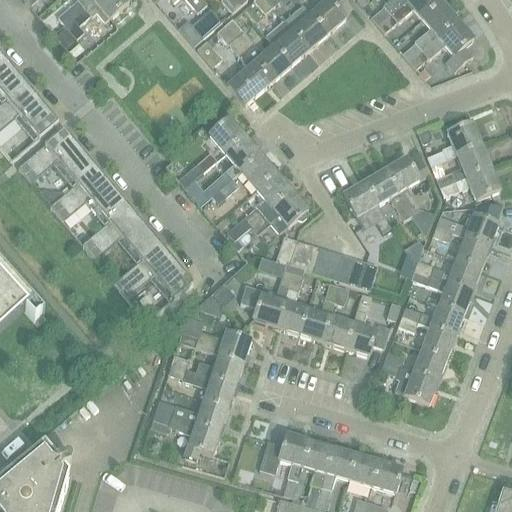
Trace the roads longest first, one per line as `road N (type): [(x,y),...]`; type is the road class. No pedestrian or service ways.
road 1 (residential): [(0,23),(212,275)]
road 2 (residential): [(301,140),(511,79)]
road 3 (residential): [(456,450),(265,394)]
road 4 (residential): [(456,450),(511,314)]
road 5 (residential): [(301,140),(295,161),(355,248)]
